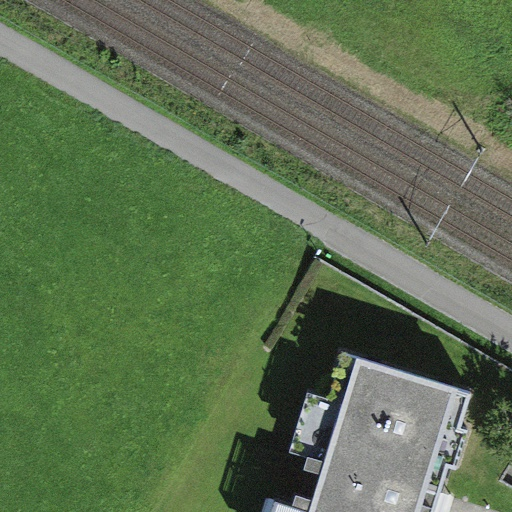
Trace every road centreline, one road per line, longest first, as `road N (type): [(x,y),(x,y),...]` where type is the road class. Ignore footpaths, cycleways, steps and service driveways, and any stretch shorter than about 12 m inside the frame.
road 1 (unclassified): [(327,227),(0,40)]
road 2 (residential): [(511,335),(327,227)]
